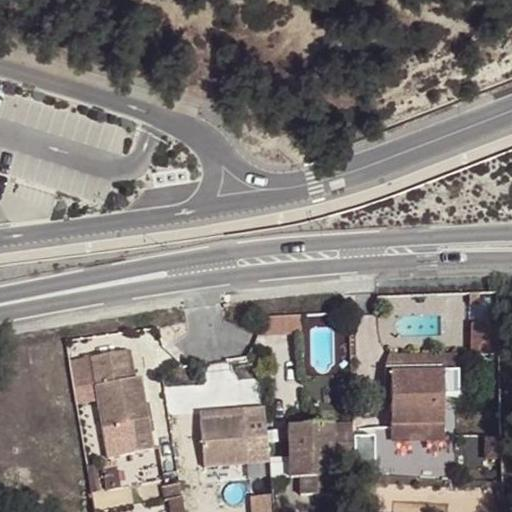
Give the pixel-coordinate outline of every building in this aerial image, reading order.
[(497,326),(497,315),(487,316),(488,326),(497,326)] [(301,332),(300,316),(286,317),(287,333),(301,332)] [(286,317),(256,319),(258,335),(287,333),(286,317)] [(498,354),(497,326),(488,326),(474,327),(474,355),(498,354)] [(136,380),(131,352),(126,353),(131,381),(136,380)] [(153,452),(140,379),(136,380),(131,381),(126,353),(90,359),(109,460),(153,452)] [(458,396),(458,373),(391,374),(391,442),(444,441),(443,397),(458,396)] [(287,401),(270,402),(271,431),(288,430),(287,401)] [(264,409),(244,410),(245,417),(200,420),(204,469),(248,465),(246,441),(267,439),(264,409)] [(244,410),(200,414),(200,420),(245,417),(244,410)] [(352,426),(320,427),(321,434),(352,433),(352,426)] [(352,433),(321,434),(320,427),(289,427),(290,480),(300,480),(300,497),(334,496),(333,457),(352,457),(352,433)] [(98,504),(150,496),(148,477),(121,481),(118,460),(92,464),(98,504)] [(180,484),(165,486),(167,499),(169,498),(182,496),(180,484)] [(184,511),(182,496),(169,498),(171,511),(184,511)]
